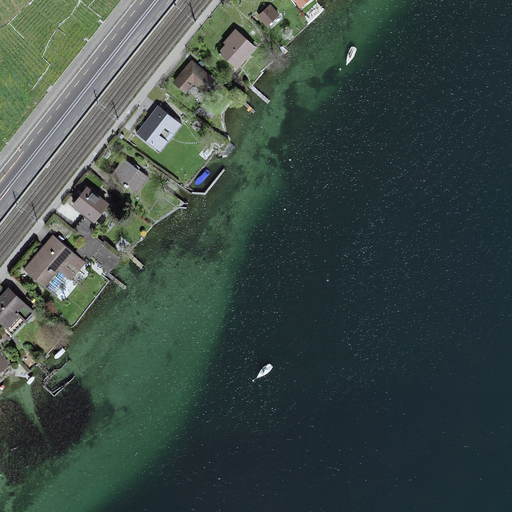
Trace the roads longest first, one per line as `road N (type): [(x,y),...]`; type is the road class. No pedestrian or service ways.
road 1 (residential): [(0,278),(222,0)]
road 2 (primary): [(154,0),(0,195)]
road 3 (track): [(124,0),(0,157)]
